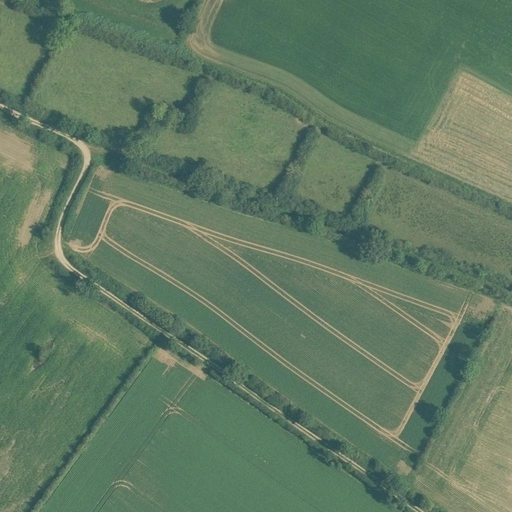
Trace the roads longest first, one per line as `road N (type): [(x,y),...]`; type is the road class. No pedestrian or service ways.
road 1 (track): [(92,148),(61,219),(62,260),(418,511)]
road 2 (track): [(511,294),(92,148)]
